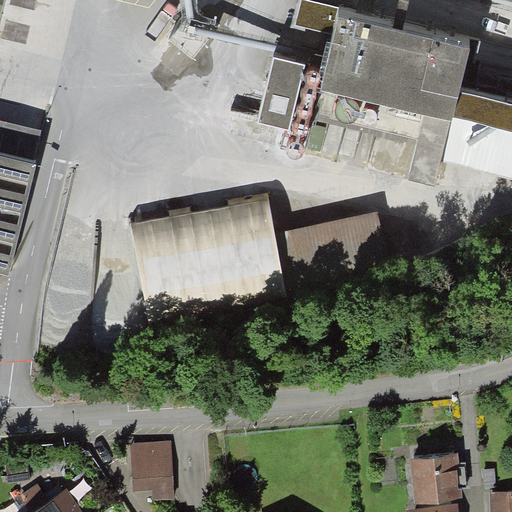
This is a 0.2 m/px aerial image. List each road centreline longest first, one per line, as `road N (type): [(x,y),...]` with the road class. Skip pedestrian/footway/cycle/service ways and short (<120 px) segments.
road 1 (residential): [(102,414),(466,381),(511,366)]
road 2 (unknown): [(180,103),(237,155),(325,186),(465,213),(511,209)]
road 3 (unknown): [(0,69),(72,75),(180,103)]
road 4 (unknown): [(247,0),(220,56),(180,103)]
